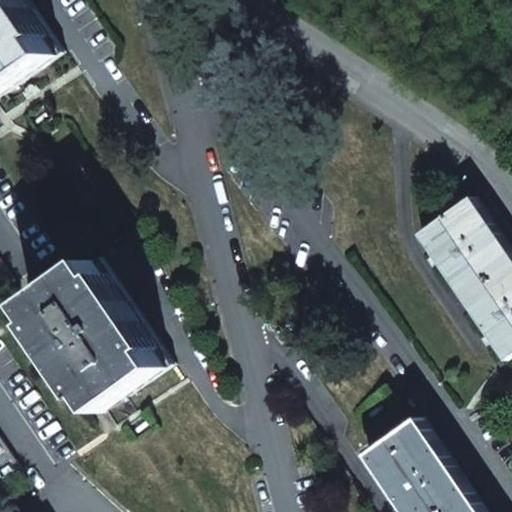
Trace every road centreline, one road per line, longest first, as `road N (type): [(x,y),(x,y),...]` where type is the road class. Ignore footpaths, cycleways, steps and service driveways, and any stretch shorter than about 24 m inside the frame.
road 1 (residential): [(160,0),(195,109),(295,511)]
road 2 (residential): [(511,196),(488,162),(247,0)]
